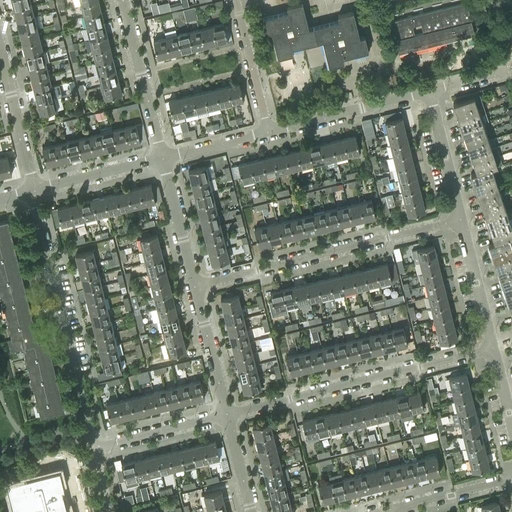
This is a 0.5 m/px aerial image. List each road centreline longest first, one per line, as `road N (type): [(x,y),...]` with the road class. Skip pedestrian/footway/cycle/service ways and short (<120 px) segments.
road 1 (residential): [(226,415),(492,348)]
road 2 (residential): [(194,285),(460,220)]
road 3 (residential): [(94,443),(31,190)]
road 4 (residential): [(267,131),(426,91)]
road 5 (residential): [(161,158),(122,0)]
road 6 (residential): [(31,190),(0,55)]
road 7 (residential): [(94,443),(226,415)]
road 8 (residential): [(267,131),(235,0)]
road 9 (residential): [(31,190),(161,158)]
road 10 (residential): [(226,415),(194,285)]
road 11 (residential): [(460,220),(426,91)]
road 12 (residential): [(492,348),(460,220)]
road 13 (residential): [(194,285),(161,158)]
road 14 (residential): [(393,511),(511,479)]
